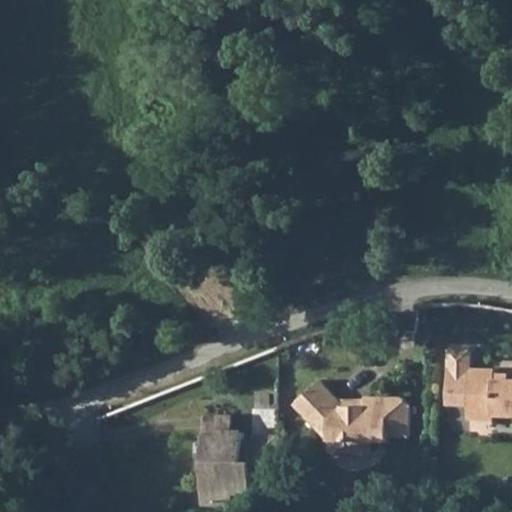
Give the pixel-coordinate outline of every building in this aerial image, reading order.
[(493,403),(493,412),(511,412),(511,374),(495,375),(495,364),(469,364),(469,402),(493,403)] [(345,436),(345,443),(370,443),(370,437),(388,437),(388,432),(409,432),(410,400),(402,392),(365,391),(365,401),(345,401),(318,376),(294,401),(330,436),(345,436)] [(468,415),(492,416),(493,412),(493,403),(469,402),(468,415)] [(232,414),(207,413),(206,435),(220,435),(220,429),(232,429),(232,414)] [(220,435),(206,435),(206,459),(208,459),(207,501),(232,501),(232,489),(250,490),(251,459),(243,458),(243,430),(232,429),(220,429),(220,435)] [(345,436),(330,436),(330,447),(345,447),(345,443),(345,436)]
